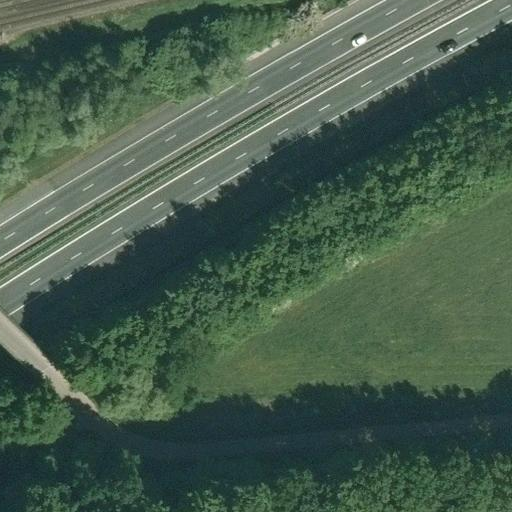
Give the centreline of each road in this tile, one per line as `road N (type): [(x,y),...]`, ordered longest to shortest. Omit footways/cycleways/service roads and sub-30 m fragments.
road 1 (motorway): [(0,308),(511,13)]
road 2 (unclassified): [(44,371),(91,417),(162,450),(511,420)]
road 3 (motorway): [(415,0),(0,244)]
